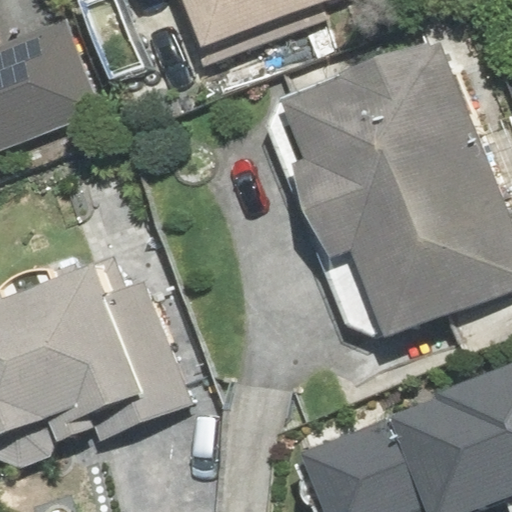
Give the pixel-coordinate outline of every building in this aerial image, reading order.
[(199,0),(213,40),(332,0),(199,0)] [(0,156),(108,117),(72,20),(0,46),(0,156)] [(384,343),(511,293),(511,194),(450,39),(289,102),(384,343)] [(0,455),(27,468),(200,403),(153,278),(116,292),(105,262),(15,296),(8,278),(0,281),(0,455)] [(511,372),(313,451),(337,511),(422,511),(440,505),(442,511),(474,511),(511,497),(511,372)]
